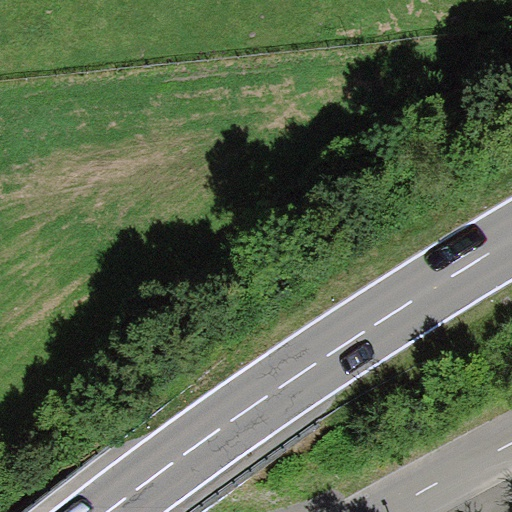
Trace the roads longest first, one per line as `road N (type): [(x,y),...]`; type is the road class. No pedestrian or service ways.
road 1 (primary): [(104,511),(278,388),(511,239)]
road 2 (unclassified): [(511,448),(387,511)]
